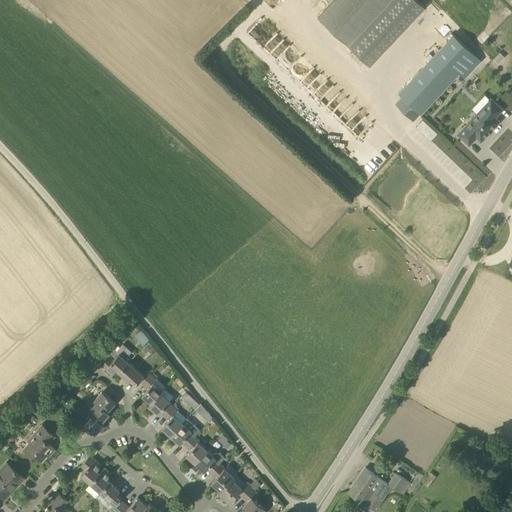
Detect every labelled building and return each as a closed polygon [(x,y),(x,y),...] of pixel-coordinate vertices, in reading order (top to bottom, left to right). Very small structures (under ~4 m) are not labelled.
[(369,65),(376,58),(424,7),(417,0),(334,0),(318,17),(369,65)] [(476,55),(468,48),(454,34),(399,93),(403,96),(396,104),(413,120),(420,112),(421,113),(476,55)] [(481,141),(500,121),(495,117),(503,109),(491,98),(483,107),(484,107),(466,126),(465,126),(457,134),(469,145),(477,137),(481,141)] [(124,357),(119,353),(115,358),(110,354),(101,364),(112,374),(117,369),(120,372),(129,362),(132,358),(127,354),(124,357)] [(143,375),(129,362),(120,372),(130,381),(133,377),(138,382),(139,380),(143,384),(152,374),(148,370),(143,375)] [(76,384),(86,375),(81,370),(72,380),(76,384)] [(161,392),(163,390),(154,382),(157,378),(152,374),(143,384),(148,388),(142,394),(151,402),(151,403),(161,392)] [(81,389),(90,379),(86,375),(76,384),(81,389)] [(115,402),(103,390),(94,400),(97,402),(107,411),(115,402)] [(173,405),(169,401),(170,400),(161,392),(151,403),(151,402),(149,405),(159,413),(160,412),(164,416),(173,405)] [(186,392),(182,397),(186,400),(190,396),(186,392)] [(97,402),(89,411),(91,413),(102,422),(110,413),(107,411),(97,402)] [(171,435),(183,422),(174,414),(178,409),(173,405),(164,416),(169,420),(162,427),(171,435)] [(91,413),(89,411),(86,408),(78,417),(74,422),(84,431),(88,427),(96,433),(104,424),(102,422),(91,413)] [(186,446),(195,435),(191,432),(192,430),(183,422),(171,435),(180,443),(182,442),(186,446)] [(48,454),(45,452),(51,445),(47,441),(54,434),(42,423),(27,440),(30,443),(24,450),(31,456),(33,453),(42,461),(48,454)] [(196,462),(207,449),(198,441),(200,439),(195,435),(186,446),(190,450),(187,454),(196,462)] [(226,439),(223,443),(227,447),(231,443),(226,439)] [(3,441),(0,444),(0,447),(4,451),(9,446),(3,441)] [(214,455),(207,449),(196,462),(205,470),(207,468),(211,472),(220,463),(225,457),(220,452),(215,453),(214,455)] [(100,472),(97,470),(101,465),(90,455),(81,465),(85,469),(81,474),(91,483),(100,472)] [(17,486),(25,478),(9,463),(0,473),(0,492),(4,497),(15,484),(17,486)] [(221,490),(233,478),(235,476),(220,463),(211,472),(216,477),(212,482),(221,490)] [(101,491),(110,481),(106,478),(111,473),(104,467),(100,472),(91,483),(101,491)] [(365,467),(349,492),(368,505),(369,503),(376,493),(383,498),(392,486),(403,493),(411,483),(396,473),(389,483),(388,484),(378,477),(378,476),(365,467)] [(242,487),(233,478),(221,490),(219,493),(229,502),(238,492),(243,496),(251,487),(246,482),(242,487)] [(257,480),(251,487),(255,490),(261,483),(257,480)] [(113,511),(116,511),(125,503),(120,499),(121,498),(116,493),(120,490),(110,481),(101,491),(115,504),(111,509),(113,511)] [(259,494),(255,490),(251,487),(243,496),(247,501),(243,506),(249,511),(263,511),(266,509),(255,499),(259,494)] [(58,491),(53,496),(63,504),(67,500),(59,492),(58,491)] [(63,511),(60,509),(63,504),(53,496),(44,507),(49,511),(47,511),(63,511)] [(140,511),(147,505),(138,497),(129,507),(125,503),(116,511),(124,511),(127,510),(129,511),(140,511)] [(156,511),(158,511),(158,510),(149,502),(147,505),(140,511),(156,511)]
